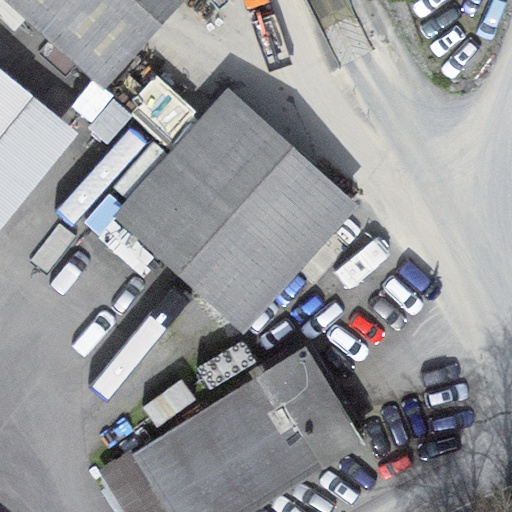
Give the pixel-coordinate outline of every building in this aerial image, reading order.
[(11,0),(104,83),(178,0),(11,0)] [(0,134),(31,96),(0,71),(0,134)] [(176,155),(297,266),(351,207),(229,96),(176,155)] [(120,217),(242,327),(297,266),(176,155),(120,217)] [(304,349),(134,455),(169,511),(250,511),(362,443),(304,349)]
